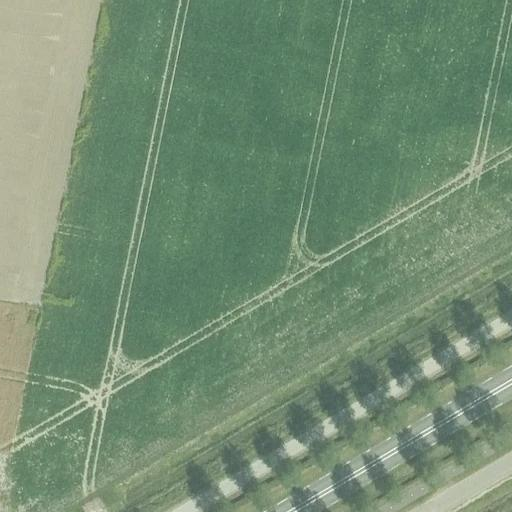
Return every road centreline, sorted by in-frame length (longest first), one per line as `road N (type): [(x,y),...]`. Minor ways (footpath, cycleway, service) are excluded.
road 1 (unclassified): [(175,511),(511,312)]
road 2 (primary): [(293,511),(511,383)]
